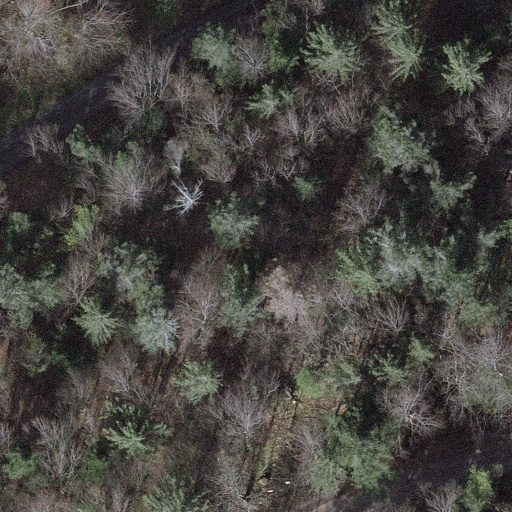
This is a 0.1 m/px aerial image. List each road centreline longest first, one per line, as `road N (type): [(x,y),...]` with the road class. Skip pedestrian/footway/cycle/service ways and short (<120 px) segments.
road 1 (residential): [(294,0),(0,175)]
road 2 (residential): [(357,511),(436,472),(511,455)]
